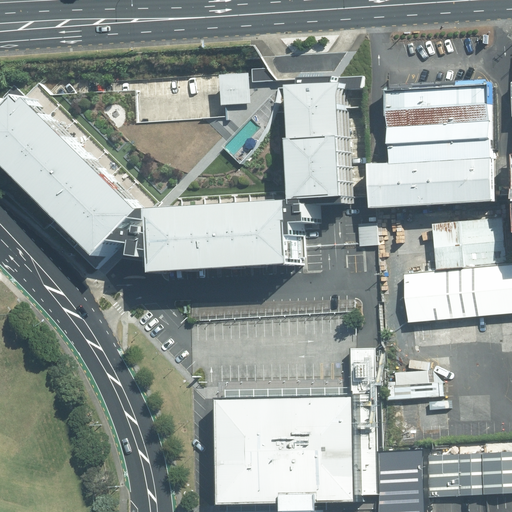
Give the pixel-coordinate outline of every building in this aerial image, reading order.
[(231,73),(230,105),(235,105),(260,105),(261,105),(261,82),(261,73),(231,73)] [(149,245),(170,249),(172,274),(311,262),(309,224),(330,222),(327,197),(330,197),(366,195),(355,80),(328,83),(300,85),(312,199),(158,208),(33,88),(24,96),(14,87),(0,102),(0,140),(116,256),(129,241),(149,245)] [(284,81),(261,82),(261,105),(260,105),(235,105),(235,118),(219,118),(170,169),(191,188),(202,175),(206,175),(210,174),(213,174),(217,173),(221,172),(225,171),(228,169),(232,168),(235,166),(239,165),(242,163),(245,161),(248,158),(251,156),(254,153),(257,151),(260,148),(262,145),(265,142),(267,139),(269,136),(271,133),(273,130),(275,126),(277,123),(278,119),(279,116),(281,112),(282,108),(282,105),(283,101),(284,97),(284,93),(284,89),(284,85),(284,81)] [(397,162),(500,156),(496,82),(393,86),(397,162)] [(380,163),(383,206),(503,200),(500,156),(397,162),(380,163)] [(445,270),(511,265),(507,218),(441,223),(445,270)] [(382,246),(382,239),(381,223),(361,224),(363,247),(382,246)] [(445,270),(409,274),(414,321),(511,312),(511,264),(511,265),(445,270)] [(228,397),(231,503),(294,501),(294,511),(330,510),(330,501),(370,500),(368,426),(386,425),(384,348),(359,348),(360,394),(228,397)] [(412,361),(413,369),(433,369),(433,361),(412,361)] [(448,383),(437,369),(390,371),(391,399),(448,396),(448,383)] [(511,453),(480,455),(482,500),(511,498),(511,453)] [(431,511),(429,455),(383,457),(385,511),(431,511)] [(480,455),(433,457),(435,502),(482,500),(480,455)]
